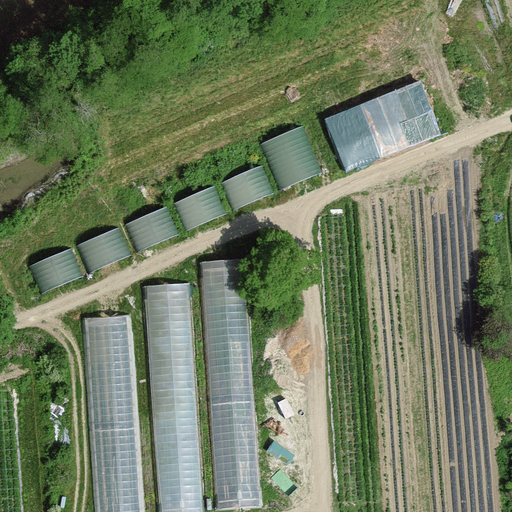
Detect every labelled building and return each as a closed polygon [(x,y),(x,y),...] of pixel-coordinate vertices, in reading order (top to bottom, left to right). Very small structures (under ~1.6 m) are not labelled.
[(428,79),(330,113),(348,167),(447,133),(428,79)] [(270,137),(286,185),(328,171),(312,123),(270,137)] [(267,162),(183,200),(195,227),(280,189),(267,162)] [(136,217),(144,245),(183,233),(175,205),(136,217)] [(86,240),(98,268),(137,252),(125,224),(86,240)] [(77,245),(37,261),(48,288),(87,273),(77,245)] [(266,511),(252,245),(210,247),(224,511),(266,511)] [(195,269),(155,269),(155,280),(195,279),(195,269)] [(196,282),(154,282),(155,338),(197,337),(196,282)] [(101,511),(146,511),(139,300),(94,302),(101,511)]
